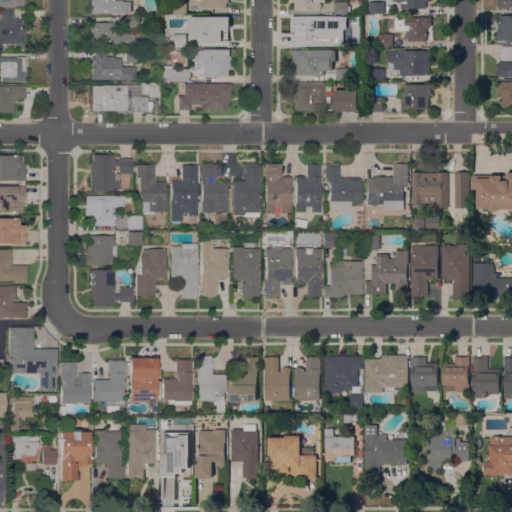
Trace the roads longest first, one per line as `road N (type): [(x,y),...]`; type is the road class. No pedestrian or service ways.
road 1 (residential): [(511,126),(0,131)]
road 2 (residential): [(511,325),(87,325),(61,317)]
road 3 (residential): [(61,317),(57,0)]
road 4 (residential): [(260,132),(260,0)]
road 5 (residential): [(463,130),(462,0)]
